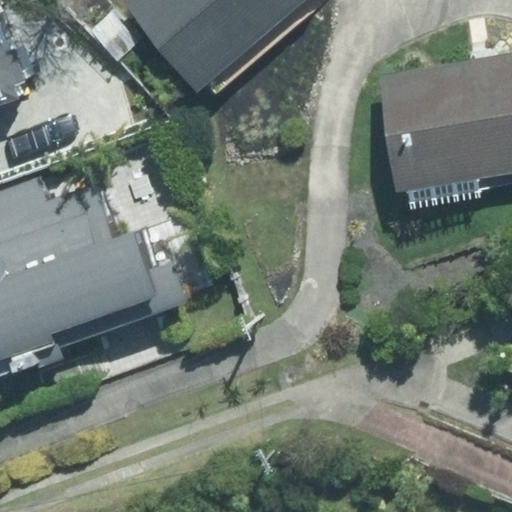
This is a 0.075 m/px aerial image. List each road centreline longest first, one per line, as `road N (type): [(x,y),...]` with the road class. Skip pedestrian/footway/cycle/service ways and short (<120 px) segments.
road 1 (unknown): [(0,463),(318,349),(436,363),(511,403)]
road 2 (unknown): [(318,349),(369,6)]
